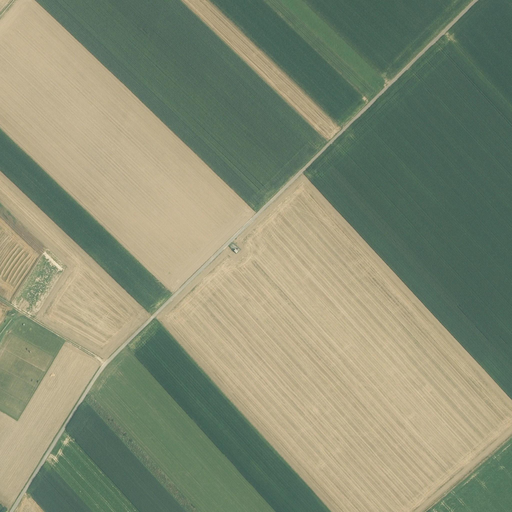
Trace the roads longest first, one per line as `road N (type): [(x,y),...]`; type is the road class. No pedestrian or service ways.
road 1 (track): [(476,0),(104,364),(17,511)]
road 2 (track): [(104,364),(25,317),(0,348)]
